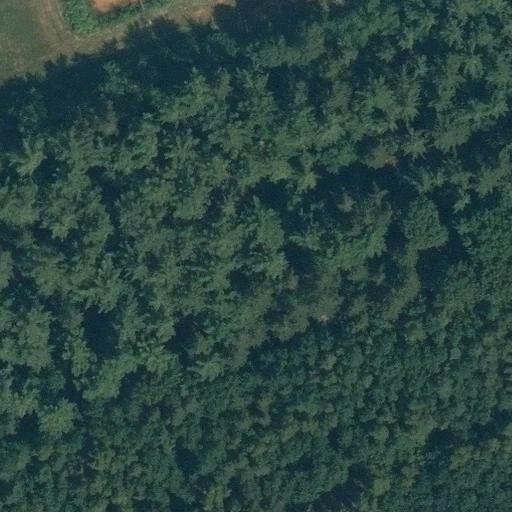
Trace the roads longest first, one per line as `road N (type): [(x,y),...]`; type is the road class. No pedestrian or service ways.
road 1 (track): [(511,119),(348,175),(210,210),(85,261),(0,284)]
road 2 (track): [(270,511),(293,495),(511,403)]
